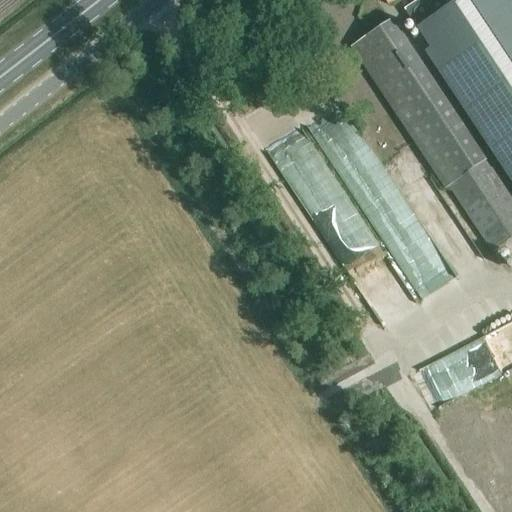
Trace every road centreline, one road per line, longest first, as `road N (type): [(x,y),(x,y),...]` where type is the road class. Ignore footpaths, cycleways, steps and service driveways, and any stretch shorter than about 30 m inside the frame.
road 1 (track): [(487,511),(154,5)]
road 2 (unclassified): [(0,124),(161,0)]
road 3 (track): [(386,361),(511,296)]
road 4 (primary): [(0,76),(99,0)]
